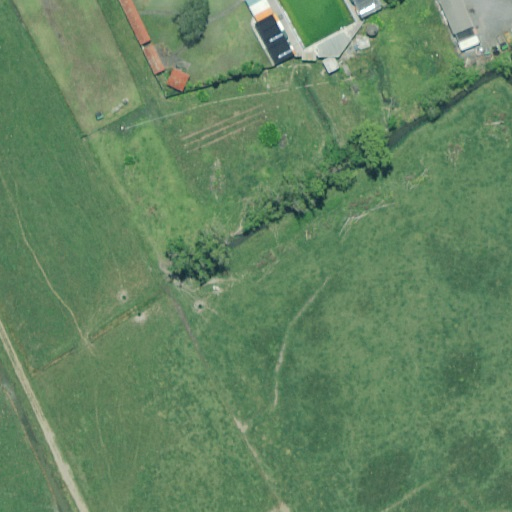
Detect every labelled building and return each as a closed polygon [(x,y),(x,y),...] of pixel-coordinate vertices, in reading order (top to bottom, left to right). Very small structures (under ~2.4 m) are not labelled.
[(167,60),(134,0),(113,0),(151,69),(167,60)] [(287,46),(262,0),(241,0),(271,54),(287,46)] [(380,9),(375,0),(353,0),(364,18),(380,9)] [(475,26),(463,0),(437,0),(454,36),(475,26)] [(342,68),(335,56),(325,62),(332,73),(342,68)] [(193,76),(177,69),(170,84),(186,92),(193,76)]
